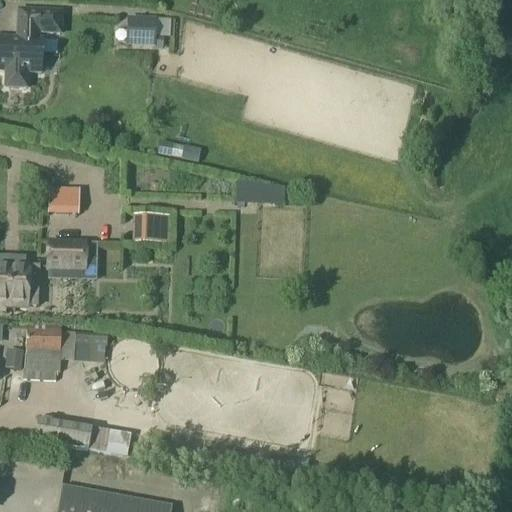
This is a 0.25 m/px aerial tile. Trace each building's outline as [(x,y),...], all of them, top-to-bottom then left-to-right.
[(0,42),(0,75),(6,75),(5,91),(26,93),(27,76),(40,77),(42,44),(38,44),(38,37),(60,38),(61,17),(18,15),(17,43),(0,42)] [(156,22),(127,21),(125,51),(154,52),(154,50),(155,41),(155,40),(156,22)] [(155,41),(154,50),(162,51),(162,40),(155,40),(155,41)] [(159,145),(156,157),(169,160),(172,148),(159,145)] [(183,149),(180,162),(197,166),(199,153),(183,149)] [(260,190),(260,208),(284,208),(284,190),(260,190)] [(49,193),(48,216),(77,217),(78,194),(49,193)] [(96,249),(85,248),(47,247),(47,273),(47,285),(96,287),(96,249)] [(0,309),(36,311),(38,271),(23,271),(24,263),(0,261),(0,309)] [(24,374),(24,383),(55,384),(55,376),(59,376),(60,336),(26,335),(24,374)] [(7,353),(4,370),(20,373),(23,356),(7,353)] [(315,431),(344,432),(347,390),(318,388),(315,431)] [(39,420),(34,446),(126,462),(130,436),(39,420)] [(61,491),(57,511),(171,511),(61,491)]
